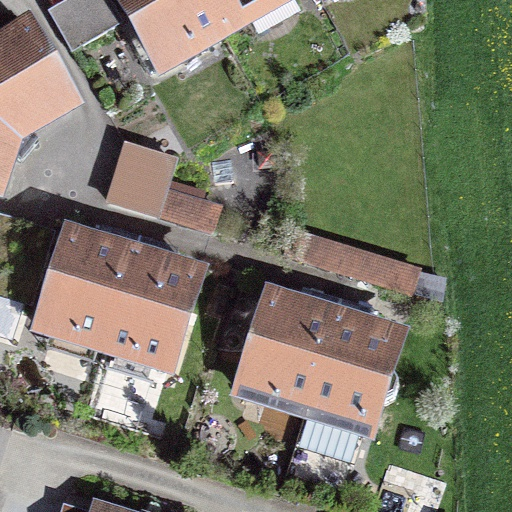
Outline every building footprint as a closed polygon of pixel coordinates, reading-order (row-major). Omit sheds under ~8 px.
[(82,0),(52,17),(72,52),(120,25),(105,0),(82,0)] [(223,35),(202,0),(122,0),(162,70),(223,35)] [(202,0),(223,35),(284,0),(202,0)] [(0,48),(0,182),(13,144),(70,110),(26,34),(0,48)] [(126,149),(117,177),(165,192),(174,164),(126,149)] [(165,192),(117,177),(108,204),(147,216),(156,219),(164,194),(165,192)] [(217,211),(164,194),(156,219),(210,236),(217,211)] [(51,238),(0,222),(0,295),(30,305),(51,238)] [(140,239),(102,227),(96,246),(72,239),(42,334),(104,354),(134,258),(140,239)] [(285,259),(329,273),(336,248),(293,235),(285,259)] [(134,258),(104,354),(166,373),(196,278),(134,258)] [(418,274),(374,260),(366,285),(410,298),(418,274)] [(340,302),(302,290),(296,309),(272,302),(242,397),(304,417),(340,302)] [(340,302),(304,417),(367,436),(377,401),(385,404),(394,400),(398,386),(393,377),(386,375),(396,341),(372,333),(378,314),(340,302)] [(104,381),(98,416),(163,426),(169,391),(104,381)]
